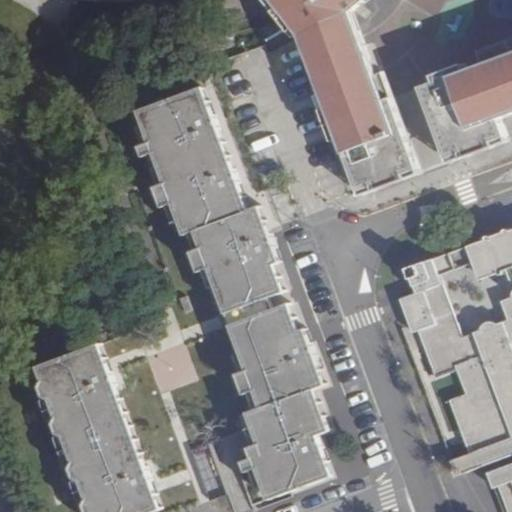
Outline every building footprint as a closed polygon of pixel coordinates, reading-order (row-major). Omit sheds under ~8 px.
[(386,72),(379,74),(372,77),(350,16),(356,12),(371,0),(268,0),(283,18),(295,33),(296,38),(303,35),(325,96),(319,98),(336,144),(342,142),(362,196),(424,174),(395,98),(386,72)] [(511,40),(478,54),(482,66),(469,70),(467,64),(435,76),(438,82),(423,87),(452,163),(511,142),(503,119),(511,115),(511,40)] [(272,230),(261,202),(244,208),(201,92),(141,114),(153,146),(143,149),(147,158),(156,154),(167,185),(158,188),(165,207),(175,204),(202,275),(196,277),(200,291),(210,287),(218,310),(232,318),(245,353),(226,360),(234,380),(239,383),(250,413),(237,418),(241,431),(246,430),(252,447),(250,448),(253,456),(244,459),(248,470),(251,469),(258,485),(265,482),(269,492),(333,468),(322,439),(320,429),(327,426),(312,386),(327,380),(272,230)] [(497,486),(506,511),(511,511),(511,231),(410,269),(420,293),(403,299),(412,326),(415,333),(424,330),(442,375),(456,369),(465,392),(448,399),(469,452),(452,458),(457,473),(511,452),(511,463),(501,467),(501,469),(490,473),(495,487),(497,486)] [(134,511),(166,501),(103,345),(42,367),(50,389),(45,390),(55,416),(58,415),(64,429),(60,431),(74,466),(77,464),(80,471),(77,473),(86,498),(88,498),(91,507),(96,505),(98,511),(134,511)]
